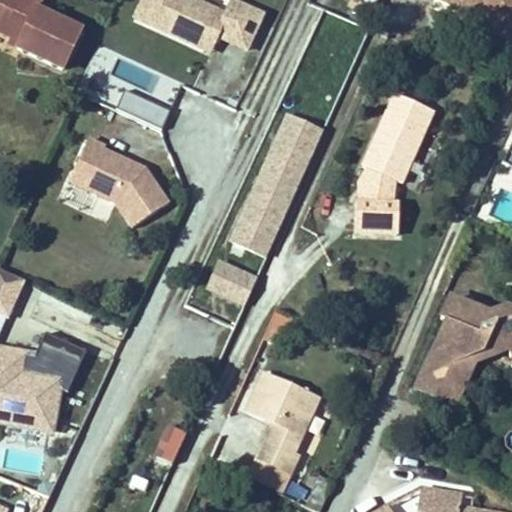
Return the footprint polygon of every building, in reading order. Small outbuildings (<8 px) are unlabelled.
[(39,3),(33,0),(0,0),(0,33),(20,43),(28,46),(24,53),(61,70),(79,31),(36,11),(39,3)] [(156,0),(139,0),(131,20),(210,57),(218,41),(202,47),(146,22),(156,0)] [(156,0),(146,22),(202,47),(218,41),(247,55),(265,15),(233,0),(229,0),(224,13),(195,0),(156,0)] [(511,0),(439,0),(471,14),(473,9),(479,12),(477,17),(474,23),(511,40),(511,0)] [(28,46),(20,43),(17,49),(24,53),(28,46)] [(114,106),(160,128),(168,110),(122,88),(114,106)] [(431,113),(393,96),(361,167),(366,170),(357,183),(359,204),(355,204),(354,234),(396,235),(397,205),(390,205),(394,182),(400,184),(431,113)] [(284,123),(276,141),(298,151),(306,133),(284,123)] [(231,241),(267,257),(320,139),(306,133),(298,151),(276,141),(231,241)] [(150,179),(136,172),(138,168),(104,151),(106,148),(89,140),(75,168),(91,175),(84,190),(115,205),(132,230),(168,205),(150,179)] [(144,171),(138,168),(136,172),(150,179),(144,171)] [(244,307),(255,282),(220,266),(208,291),(244,307)] [(23,283),(0,272),(0,315),(7,319),(23,283)] [(489,316),(451,298),(440,321),(445,324),(456,328),(447,348),(432,353),(415,389),(454,407),(473,364),(467,362),(472,351),(490,360),(508,352),(511,360),(511,359),(511,320),(505,323),(489,316)] [(501,312),(489,316),(505,323),(511,320),(511,310),(508,309),(501,312)] [(291,318),(275,311),(262,341),(278,348),(291,318)] [(456,328),(445,324),(432,353),(447,348),(456,328)] [(26,357),(0,351),(0,413),(10,415),(8,424),(50,432),(59,382),(22,375),(26,357)] [(318,399),(263,375),(246,414),(271,425),(275,427),(268,443),(264,441),(255,462),(289,477),(298,457),(293,455),(318,399)] [(10,415),(0,413),(0,422),(8,424),(10,415)] [(268,443),(275,427),(271,425),(264,441),(268,443)] [(154,465),(170,472),(183,442),(168,435),(154,465)] [(0,447),(0,466),(36,474),(40,456),(0,447)] [(306,507),(315,511),(320,511),(332,484),(319,478),(306,507)] [(470,511),(459,510),(461,497),(420,490),(415,511),(470,511)] [(19,511),(23,504),(0,493),(0,511),(19,511)]
